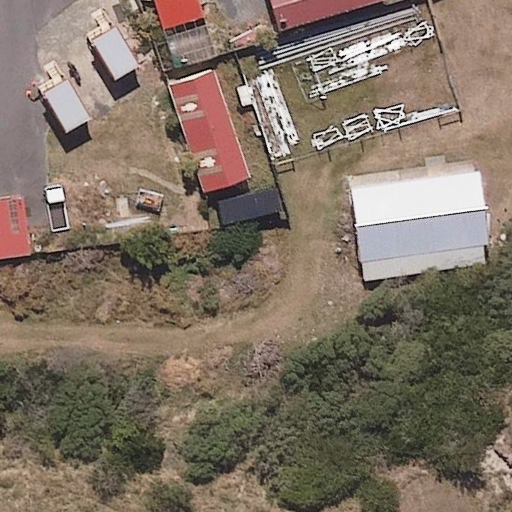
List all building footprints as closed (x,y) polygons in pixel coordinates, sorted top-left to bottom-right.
[(154,0),(164,27),(202,15),(197,0),(154,0)] [(265,0),(272,23),(345,0),(265,0)] [(140,67),(117,28),(93,41),(116,81),(140,67)] [(204,62),(161,76),(197,185),(240,170),(204,62)] [(91,119),(68,79),(44,93),(68,133),(91,119)] [(484,238),(473,165),(344,182),(355,254),(361,275),(382,273),(479,262),(484,238)] [(0,192),(0,252),(25,249),(16,191),(0,192)]
